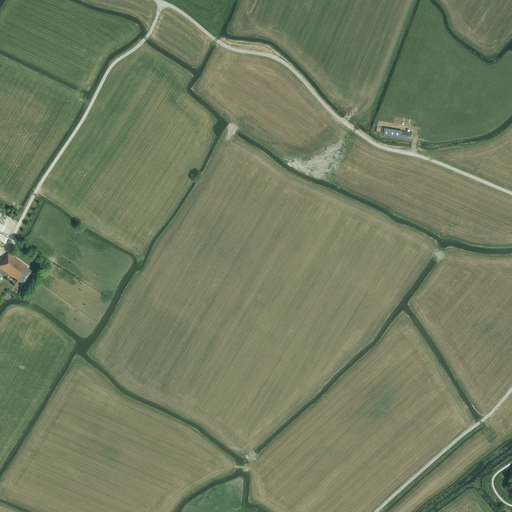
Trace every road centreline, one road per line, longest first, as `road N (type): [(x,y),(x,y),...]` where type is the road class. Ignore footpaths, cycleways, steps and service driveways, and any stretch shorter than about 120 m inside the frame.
road 1 (unclassified): [(511,193),(379,147),(282,61),(227,47),(162,1)]
road 2 (unclassified): [(23,217),(112,62),(151,34),(162,1)]
road 3 (unclassified): [(376,511),(511,389)]
